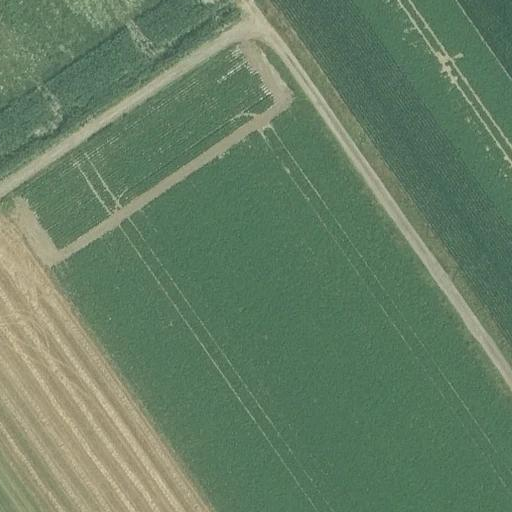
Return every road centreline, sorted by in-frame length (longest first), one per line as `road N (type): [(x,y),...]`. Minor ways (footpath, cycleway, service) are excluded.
road 1 (track): [(253,0),(511,374)]
road 2 (track): [(0,196),(265,17)]
